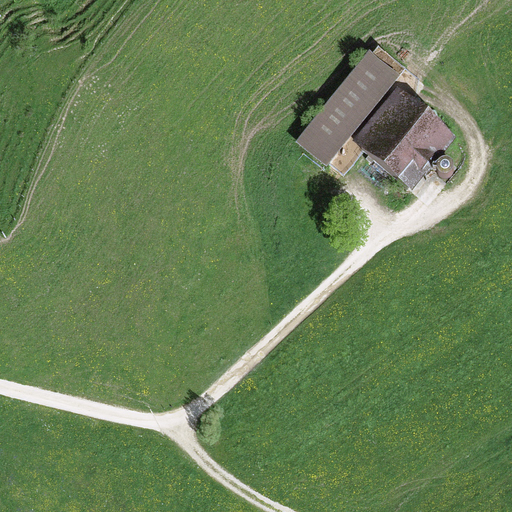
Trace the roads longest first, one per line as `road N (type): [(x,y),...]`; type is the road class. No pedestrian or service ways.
road 1 (track): [(0,386),(173,423),(316,300),(380,231),(446,200),(471,168)]
road 2 (track): [(173,423),(223,476),(286,511)]
